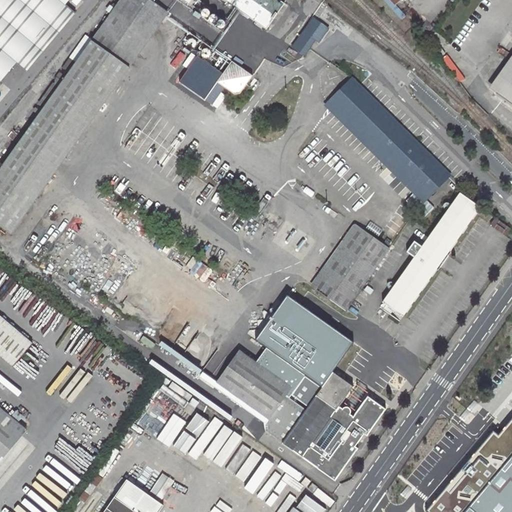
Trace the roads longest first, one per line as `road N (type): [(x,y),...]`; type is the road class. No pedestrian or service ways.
road 1 (unknown): [(0,500),(53,427),(29,367)]
road 2 (secondary): [(350,511),(437,387)]
road 3 (unknown): [(498,0),(477,52),(484,97),(511,122)]
road 4 (secondary): [(437,387),(511,281)]
